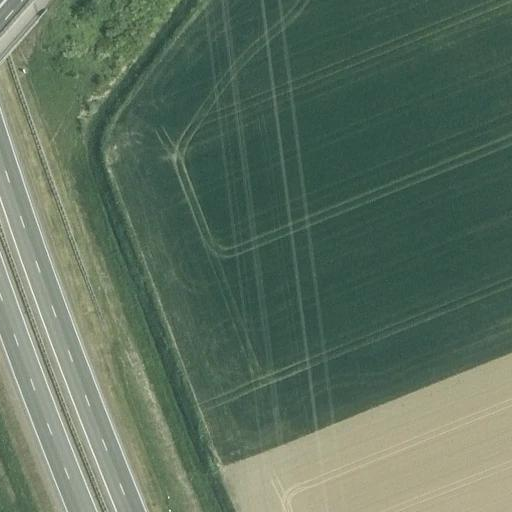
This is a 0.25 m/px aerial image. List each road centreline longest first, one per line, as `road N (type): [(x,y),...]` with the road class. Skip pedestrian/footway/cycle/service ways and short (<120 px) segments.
road 1 (trunk): [(132,511),(0,156)]
road 2 (trunk): [(0,293),(83,511)]
